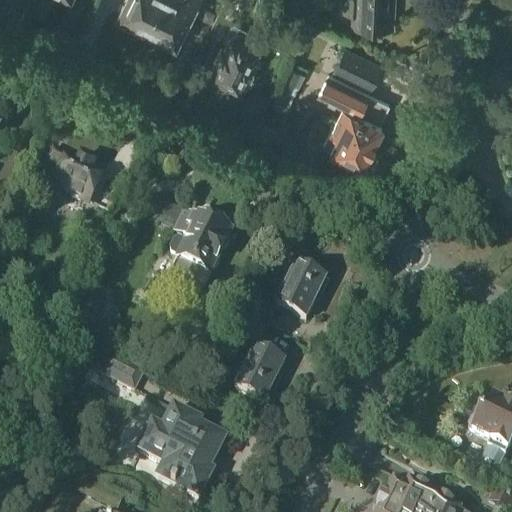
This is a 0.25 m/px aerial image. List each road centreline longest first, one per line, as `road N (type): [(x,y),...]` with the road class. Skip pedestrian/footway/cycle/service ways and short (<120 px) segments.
road 1 (residential): [(412,261),(0,51)]
road 2 (residential): [(307,511),(376,389),(412,261)]
road 3 (residential): [(412,261),(445,152),(463,0)]
